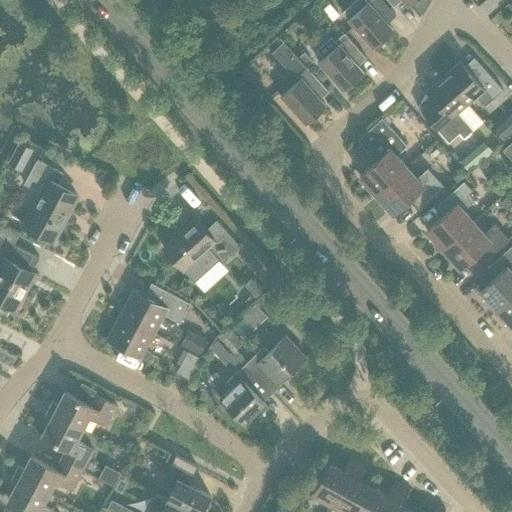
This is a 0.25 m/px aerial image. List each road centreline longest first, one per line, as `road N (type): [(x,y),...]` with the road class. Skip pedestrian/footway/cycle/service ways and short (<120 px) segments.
road 1 (secondary): [(511,452),(102,0)]
road 2 (residential): [(511,387),(412,269),(385,260),(331,212),(320,176),(320,154),(400,87),(456,2)]
road 3 (residential): [(476,511),(383,413),(362,403),(331,414),(269,472)]
road 4 (residential): [(269,472),(66,341)]
road 5 (residential): [(66,341),(103,256),(167,183)]
